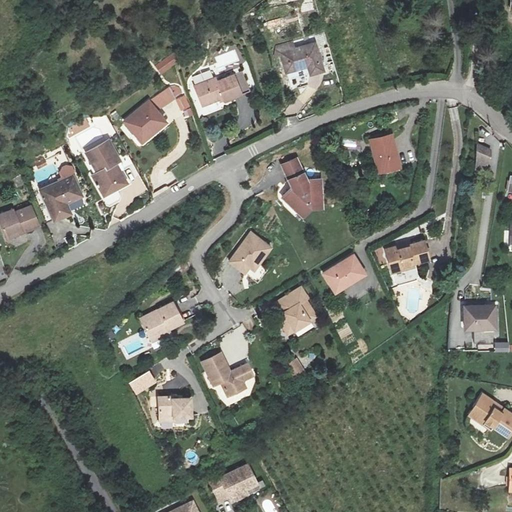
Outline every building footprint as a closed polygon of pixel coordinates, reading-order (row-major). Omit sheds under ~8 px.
[(321,43),(288,53),(294,71),(312,66),(314,70),(327,66),(321,43)] [(160,76),(180,63),(174,53),(154,66),(160,76)] [(226,80),(204,86),(210,105),(232,99),(232,102),(250,97),(245,76),(227,81),(226,80)] [(171,88),(176,98),(183,94),(178,85),(171,88)] [(185,96),(176,100),(181,112),(191,108),(185,96)] [(153,119),(166,109),(157,97),(132,115),(147,136),(159,127),(153,119)] [(173,118),(166,109),(153,119),(159,127),(173,118)] [(115,131),(91,143),(96,153),(100,152),(104,161),(95,166),(106,187),(129,175),(124,164),(121,165),(117,156),(125,152),(115,131)] [(393,136),(371,140),(378,173),(400,169),(393,136)] [(491,165),(492,147),(477,146),(475,163),(491,165)] [(323,207),(322,179),(307,180),(297,159),(283,166),(290,181),(292,179),(295,185),(284,198),(304,217),(311,209),(323,207)] [(70,172),(39,189),(54,218),(70,210),(65,198),(80,190),(70,172)] [(114,194),(105,200),(108,206),(118,200),(114,194)] [(10,213),(0,217),(0,232),(4,240),(20,232),(22,236),(38,228),(28,208),(12,216),(10,213)] [(245,273),(250,267),(255,270),(271,247),(251,233),(230,262),(245,273)] [(397,276),(409,272),(407,268),(416,265),(433,260),(426,240),(409,246),(410,248),(402,251),(400,248),(389,252),(397,276)] [(351,286),(349,283),(364,274),(353,255),(323,273),(336,294),(351,286)] [(290,315),(284,320),(292,330),(317,308),(304,293),(306,291),(298,282),(275,302),(283,311),(284,310),(290,315)] [(166,328),(166,330),(181,323),(171,303),(138,319),(147,337),(166,328)] [(495,307),(464,309),(466,330),(496,329),(495,307)] [(284,310),(283,311),(279,314),(284,320),(290,315),(284,310)] [(166,328),(147,337),(149,341),(168,333),(166,330),(166,328)] [(495,344),(495,351),(508,351),(508,343),(495,344)] [(227,398),(237,393),(245,388),(242,382),(252,376),(247,365),(229,374),(220,356),(201,365),(213,388),(220,384),(223,389),(227,398)] [(297,359),(287,365),(296,379),(306,373),(297,359)] [(130,383),(137,394),(156,383),(149,372),(130,383)] [(216,393),(223,389),(220,384),(213,388),(216,393)] [(484,416),(481,422),(489,428),(491,425),(505,435),(511,424),(511,412),(500,404),(497,409),(492,405),(495,401),(482,392),(474,402),(479,405),(476,410),(484,416)] [(240,398),(237,393),(227,398),(230,403),(240,398)] [(158,398),(159,423),(174,422),(174,418),(191,417),(190,399),(173,400),(173,398),(158,398)] [(467,412),(481,422),(484,416),(476,410),(479,405),(474,402),(467,412)] [(247,465),(210,483),(219,502),(229,498),(230,501),(247,494),(245,489),(256,484),(247,465)] [(198,511),(193,501),(170,511),(198,511)]
